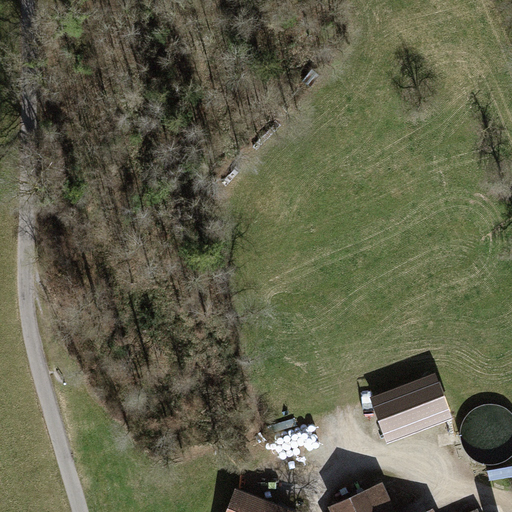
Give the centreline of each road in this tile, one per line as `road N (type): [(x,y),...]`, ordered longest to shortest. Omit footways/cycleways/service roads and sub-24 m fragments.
road 1 (unclassified): [(80,511),(28,315),(27,0)]
road 2 (track): [(328,477),(342,459),(378,457),(511,506)]
